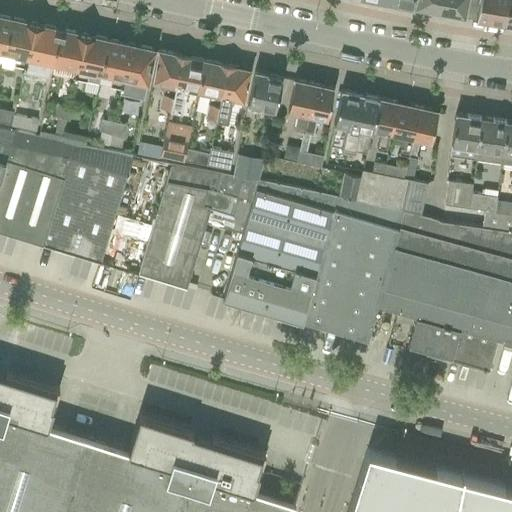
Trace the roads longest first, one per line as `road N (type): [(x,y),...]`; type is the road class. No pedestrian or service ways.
road 1 (tertiary): [(511,428),(0,281)]
road 2 (residential): [(153,0),(511,72)]
